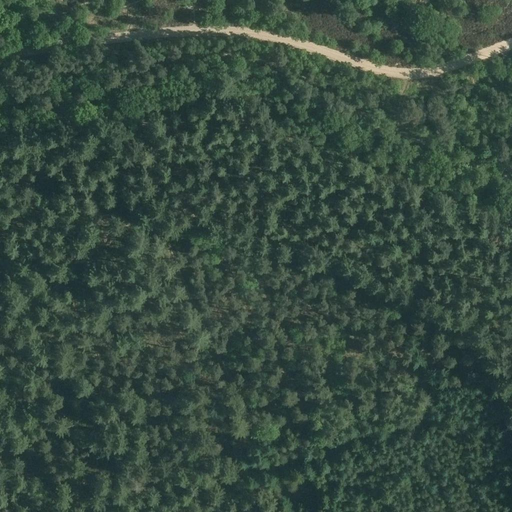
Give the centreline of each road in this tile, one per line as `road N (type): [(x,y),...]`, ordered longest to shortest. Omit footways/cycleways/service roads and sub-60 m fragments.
road 1 (track): [(511,363),(481,358),(468,328),(397,290),(190,218),(117,223),(55,272),(0,283)]
road 2 (track): [(511,43),(443,68),(393,73),(265,35),(195,29),(102,39)]
road 3 (track): [(124,73),(178,57),(275,61),(334,87),(369,118),(511,178)]
road 4 (track): [(154,146),(166,238),(300,511)]
road 5 (track): [(0,95),(124,73)]
